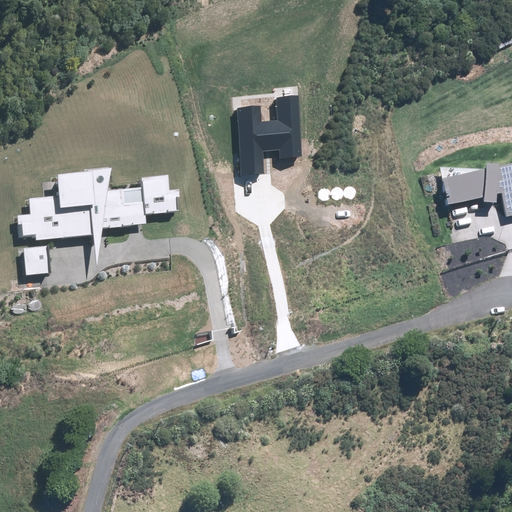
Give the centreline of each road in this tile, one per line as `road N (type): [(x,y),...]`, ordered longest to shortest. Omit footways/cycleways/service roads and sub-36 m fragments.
road 1 (residential): [(90,511),(121,427),(160,407),(511,297)]
road 2 (unknown): [(219,388),(201,289),(175,250),(48,263)]
